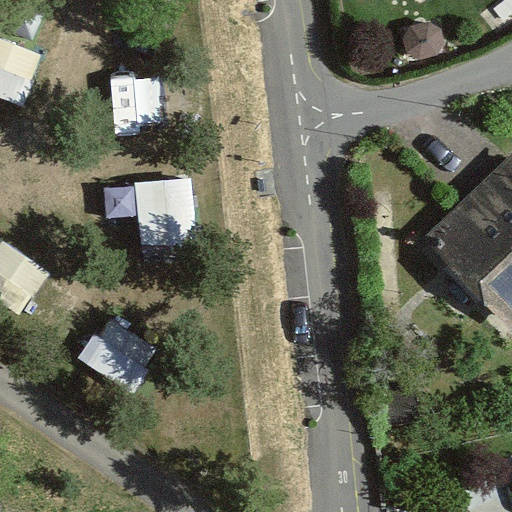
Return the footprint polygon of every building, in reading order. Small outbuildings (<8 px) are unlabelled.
[(0,31),(0,90),(30,98),(44,43),(0,31)] [(120,131),(145,129),(141,82),(117,84),(120,131)] [(511,154),(427,233),(505,317),(511,311),(511,154)] [(108,176),(109,211),(142,210),(143,244),(202,243),(200,174),(108,176)] [(135,369),(152,334),(110,313),(93,349),(135,369)]
